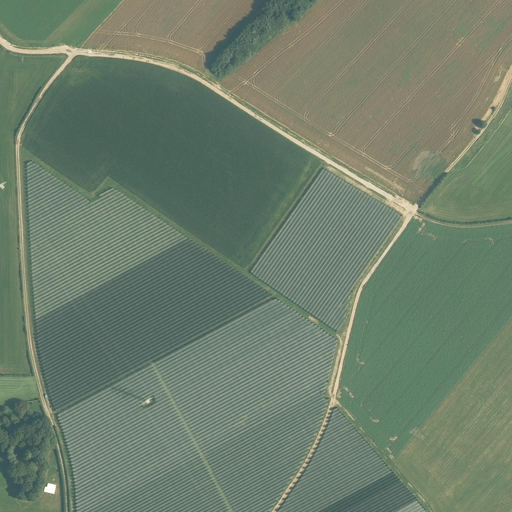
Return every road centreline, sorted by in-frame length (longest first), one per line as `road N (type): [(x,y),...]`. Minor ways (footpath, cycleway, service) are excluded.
road 1 (track): [(75,52),(39,97),(16,145),(28,341),(60,452),(67,511)]
road 2 (track): [(75,52),(189,74),(414,211)]
road 3 (track): [(274,511),(324,424),(360,288),(414,211)]
road 4 (track): [(414,211),(496,112),(511,78)]
